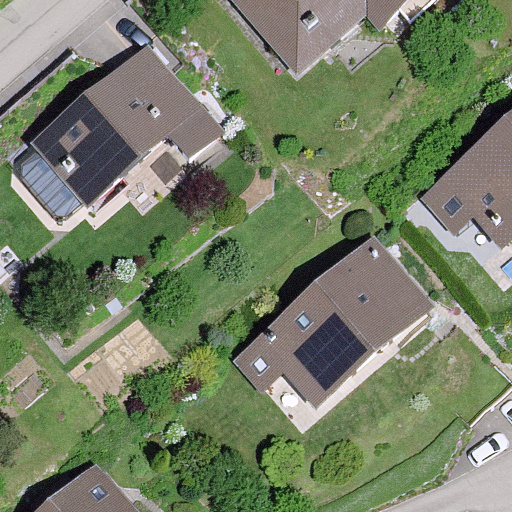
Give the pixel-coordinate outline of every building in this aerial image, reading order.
[(375,28),(392,49),(451,0),(243,0),(233,8),(289,75),(314,54),(326,68),(375,28)] [(206,125),(152,60),(39,155),(93,219),(206,125)] [(511,140),(426,210),(458,250),(480,233),(508,268),(511,264),(511,140)] [(442,325),(379,251),(238,370),(262,399),(285,380),(323,425),(442,325)] [(476,429),(511,396),(511,391),(491,368),(453,403),(476,429)] [(130,511),(102,480),(64,511),(130,511)]
